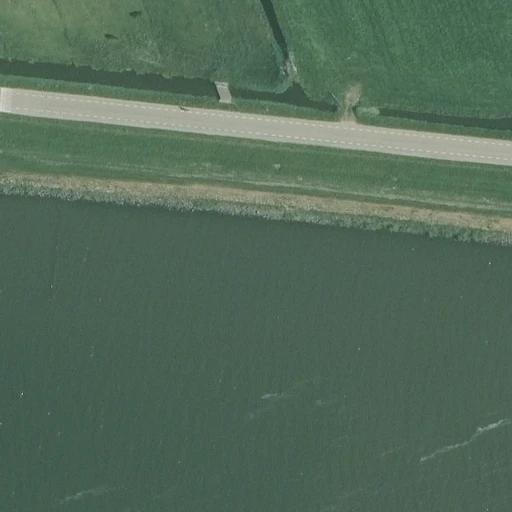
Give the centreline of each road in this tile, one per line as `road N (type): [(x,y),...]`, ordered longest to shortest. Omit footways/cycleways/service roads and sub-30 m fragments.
road 1 (tertiary): [(0,108),(511,153)]
road 2 (track): [(327,0),(355,77),(349,141)]
